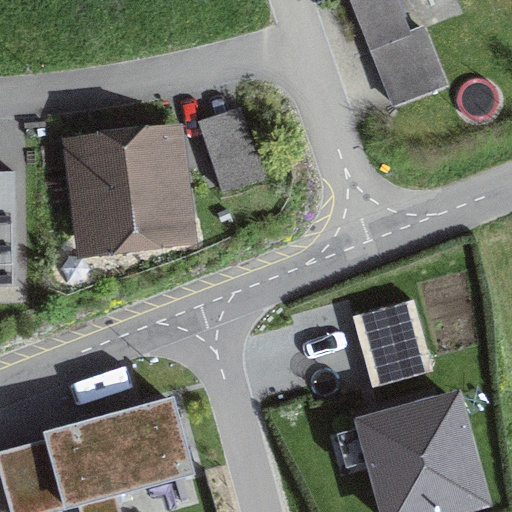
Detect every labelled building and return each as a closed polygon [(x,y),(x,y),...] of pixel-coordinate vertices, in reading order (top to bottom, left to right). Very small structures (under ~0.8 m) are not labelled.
[(395,0),(352,0),(372,49),(409,34),(395,0)] [(240,112),(203,124),(221,178),(258,165),(240,112)] [(167,136),(79,147),(91,243),(179,232),(167,136)] [(0,172),(0,286),(17,286),(14,172),(0,172)] [(373,387),(431,371),(412,302),(355,318),(373,387)] [(455,400),(363,426),(386,511),(446,511),(483,502),(455,400)] [(172,402),(47,436),(67,508),(191,474),(172,402)]
